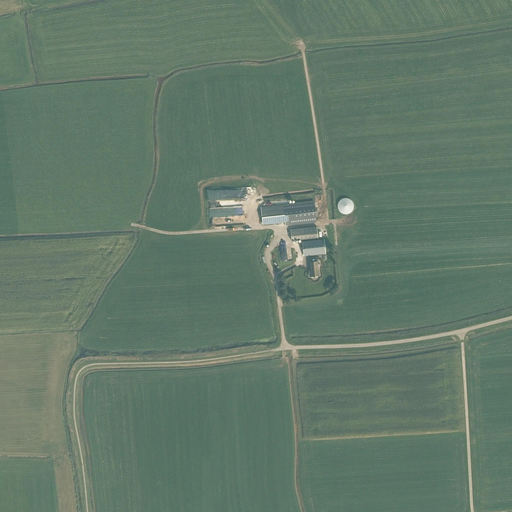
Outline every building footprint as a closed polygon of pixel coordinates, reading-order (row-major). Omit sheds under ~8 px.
[(346,198),(345,198),(344,198),(343,199),(342,199),(341,199),(341,200),(340,200),(339,201),(339,202),(338,203),(338,204),(337,205),(337,206),(337,207),(337,208),(338,209),(338,210),(339,211),(339,212),(340,212),(341,213),(342,214),(343,214),(344,214),(345,214),(346,214),(347,214),(348,214),(349,214),(349,213),(350,213),(351,212),(352,212),(352,211),(352,210),(353,210),(353,209),(353,208),(353,207),(353,206),(353,205),(353,204),(353,203),(352,202),(352,201),(351,201),(350,200),(349,199),(348,199),(347,199),(346,198)] [(209,202),(210,208),(223,207),(221,212),(217,210),(218,210),(214,209),(210,210),(210,213),(210,217),(217,217),(218,213),(221,213),(221,217),(228,217),(229,211),(230,216),(242,215),(241,207),(236,206),(241,205),(241,199),(209,202)] [(316,222),(314,202),(261,207),(262,224),(284,221),(285,226),(316,222)] [(318,238),(316,227),(290,230),(291,241),(318,238)] [(326,254),(324,241),(302,243),(304,256),(326,254)] [(317,262),(310,262),(311,271),(309,271),(310,277),(320,276),(319,270),(318,270),(317,262)]
